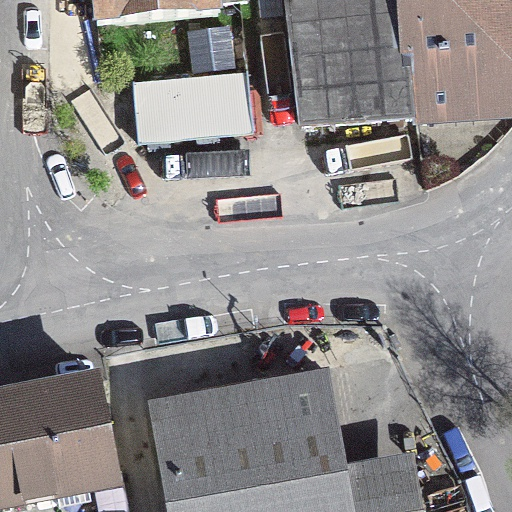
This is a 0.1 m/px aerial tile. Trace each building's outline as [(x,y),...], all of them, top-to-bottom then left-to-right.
[(216,6),(246,3),(245,0),(93,0),(96,27),(217,17),(216,6)] [(287,0),(301,128),(413,120),(404,0),(287,0)] [(511,0),(404,0),(413,120),(511,114),(511,0)] [(229,137),(223,76),(133,85),(138,146),(229,137)] [(0,508),(116,485),(96,382),(0,400),(0,508)] [(249,393),(150,410),(167,511),(350,511),(345,477),(266,491),(249,393)]
